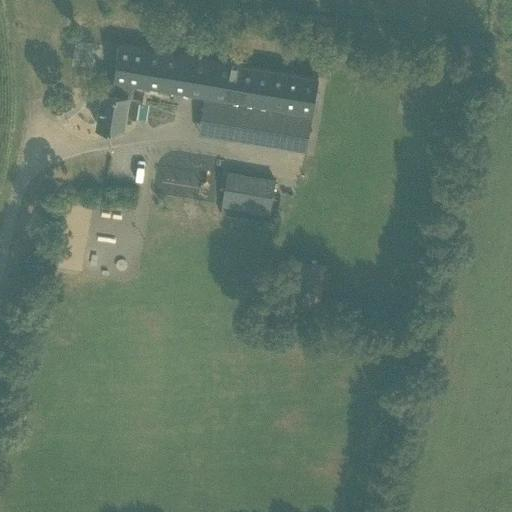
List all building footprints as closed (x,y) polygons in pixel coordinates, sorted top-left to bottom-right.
[(319,79),(119,45),(113,81),(117,82),(115,94),(103,92),(97,127),(122,131),(124,116),(135,118),(139,97),(127,95),(129,83),(225,99),(218,139),(307,153),(312,119),(280,114),(281,109),(313,115),(319,79)] [(178,120),(193,123),(199,95),(184,92),(178,120)] [(275,179),(227,172),(222,208),(269,215),(275,179)] [(82,272),(94,207),(68,203),(56,267),(82,272)] [(288,257),(284,296),(319,299),(323,261),(288,257)]
